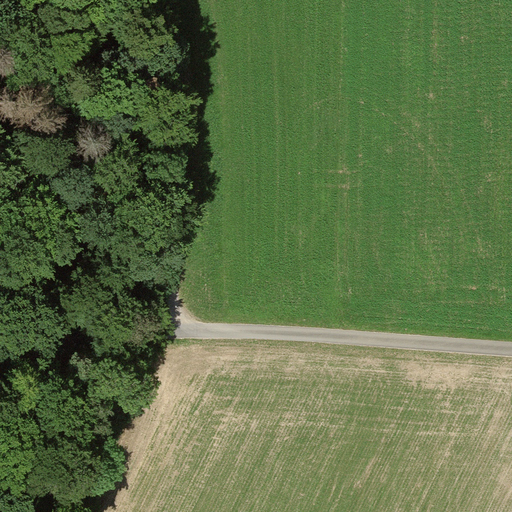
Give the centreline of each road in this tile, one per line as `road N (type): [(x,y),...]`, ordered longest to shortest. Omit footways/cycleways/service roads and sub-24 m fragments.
road 1 (unclassified): [(511,351),(168,326),(0,362)]
road 2 (track): [(168,326),(167,99),(146,0)]
